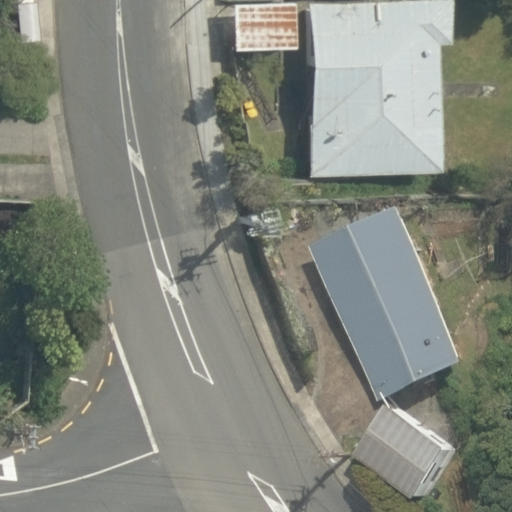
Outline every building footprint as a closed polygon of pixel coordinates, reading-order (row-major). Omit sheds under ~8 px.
[(215,0),(219,46),(272,40),(269,0),(215,0)] [(417,0),(284,0),(295,174),(420,163),(417,133),(420,133),(418,115),(415,115),(409,34),(420,33),(417,0)] [(33,38),(31,1),(13,1),(15,39),(33,38)] [(382,400),(471,357),(405,202),(314,244),(382,400)] [(453,443),(391,402),(357,452),(419,497),(453,443)]
